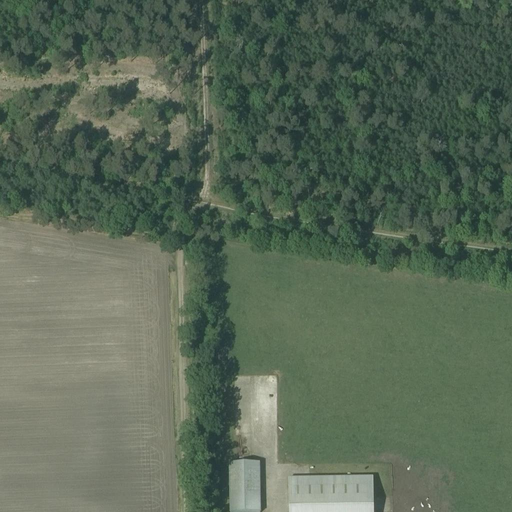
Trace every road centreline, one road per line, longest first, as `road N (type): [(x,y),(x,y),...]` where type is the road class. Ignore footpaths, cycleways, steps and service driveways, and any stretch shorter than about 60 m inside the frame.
road 1 (track): [(0,213),(178,240),(187,209),(207,203),(199,0)]
road 2 (track): [(207,203),(511,254)]
road 3 (track): [(185,461),(178,240)]
